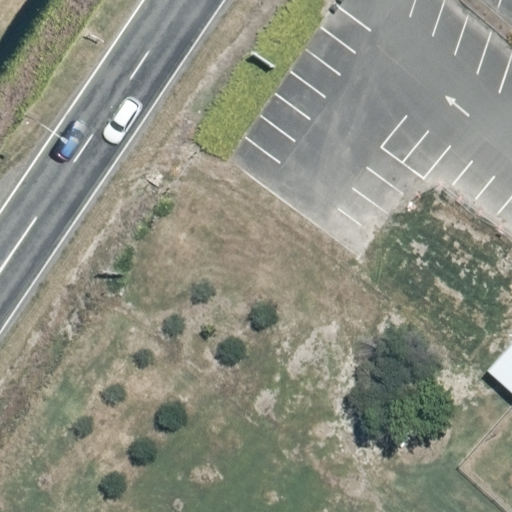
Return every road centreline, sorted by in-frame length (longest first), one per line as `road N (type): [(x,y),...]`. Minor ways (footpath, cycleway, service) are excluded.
road 1 (secondary): [(0,265),(161,0)]
road 2 (unknown): [(391,0),(387,33),(402,84),(511,180)]
